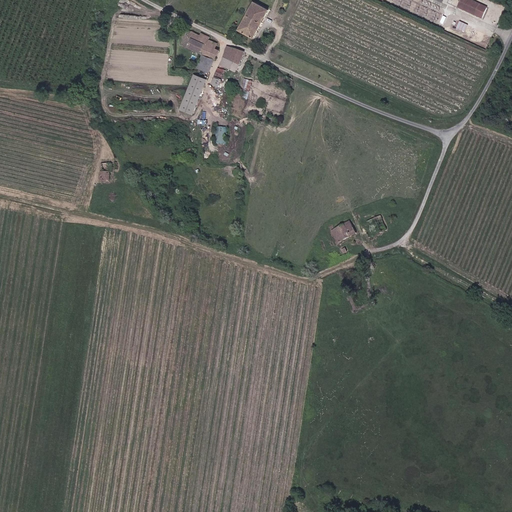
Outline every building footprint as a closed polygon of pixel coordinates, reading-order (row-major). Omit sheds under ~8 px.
[(488,8),(470,0),(461,0),(458,7),(483,19),(488,8)] [(271,8),(266,5),(264,8),(255,2),(239,30),(254,38),(271,8)] [(198,40),(185,35),(183,39),(190,42),(188,47),(203,53),(209,40),(209,38),(202,34),(200,37),(198,40)] [(217,44),(209,40),(203,53),(205,54),(211,57),(214,49),(217,44)] [(239,65),(244,54),(245,52),(228,47),(223,59),(239,65)] [(221,52),(214,49),(211,57),(217,59),(217,60),(221,52)] [(211,57),(205,54),(199,68),(211,73),(217,59),(211,57)] [(216,75),(223,77),(225,70),(217,68),(216,75)] [(208,80),(196,75),(180,109),(192,114),(208,80)] [(247,86),(245,98),(249,99),(253,81),(244,79),(243,85),(247,86)] [(218,144),(226,144),(226,127),(218,127),(218,144)] [(112,165),(101,166),(102,175),(101,184),(110,184),(110,175),(112,175),(112,165)] [(382,232),(387,230),(381,216),(376,218),(382,232)] [(376,218),(369,221),(375,235),(382,232),(376,218)] [(332,231),(339,242),(357,232),(351,220),(332,231)] [(370,238),(375,235),(369,221),(364,223),(370,238)]
